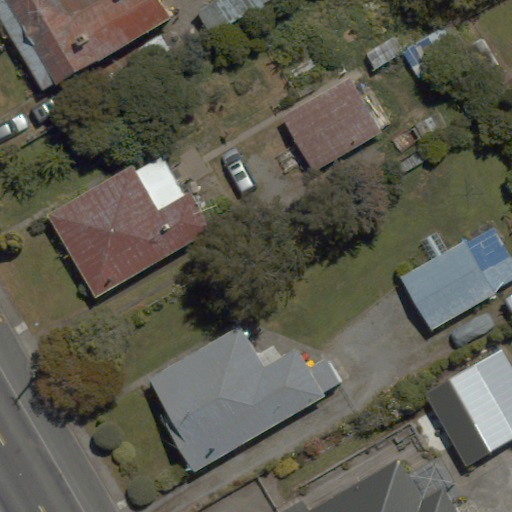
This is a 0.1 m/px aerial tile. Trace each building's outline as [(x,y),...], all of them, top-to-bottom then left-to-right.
[(183,0),(0,0),(0,7),(64,112),(200,28),(183,0)] [(356,76),(282,120),(317,178),(391,134),(356,76)] [(262,126),(208,164),(245,218),(300,179),(262,126)] [(162,148),(51,218),(104,303),(215,233),(162,148)] [(427,239),(437,256),(398,279),(430,332),(511,282),(511,245),(496,220),(453,246),(443,229),(427,239)] [(244,330),(152,384),(175,423),(163,430),(195,485),(339,400),(296,329),(257,352),(244,330)] [(511,351),(507,344),(423,395),(467,469),(511,441),(511,351)] [(427,511),(426,511),(398,468),(328,511),(470,511),(458,493),(427,511)]
